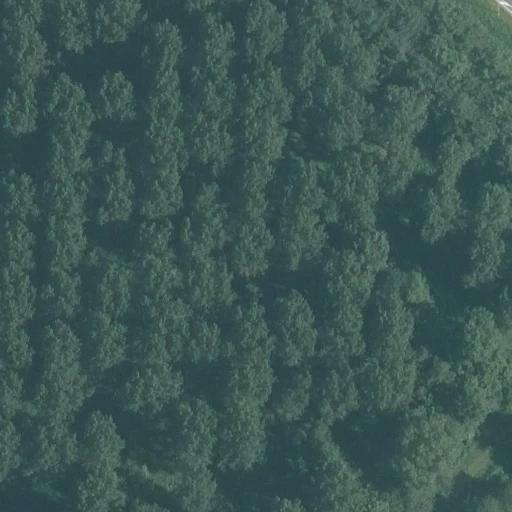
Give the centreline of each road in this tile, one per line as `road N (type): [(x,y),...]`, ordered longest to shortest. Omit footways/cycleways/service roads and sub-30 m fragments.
road 1 (track): [(139,0),(511,355)]
road 2 (track): [(426,511),(511,428)]
